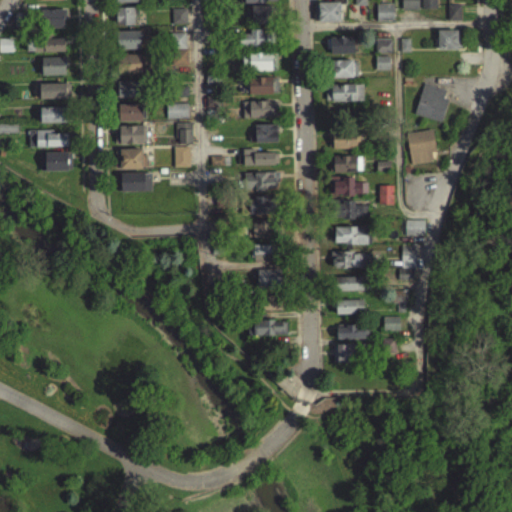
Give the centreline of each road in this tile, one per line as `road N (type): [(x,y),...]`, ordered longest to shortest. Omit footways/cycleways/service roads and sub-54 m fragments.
road 1 (residential): [(304,395),(299,0)]
road 2 (residential): [(416,383),(435,219),(487,81),(486,0)]
road 3 (residential): [(93,206),(87,0)]
